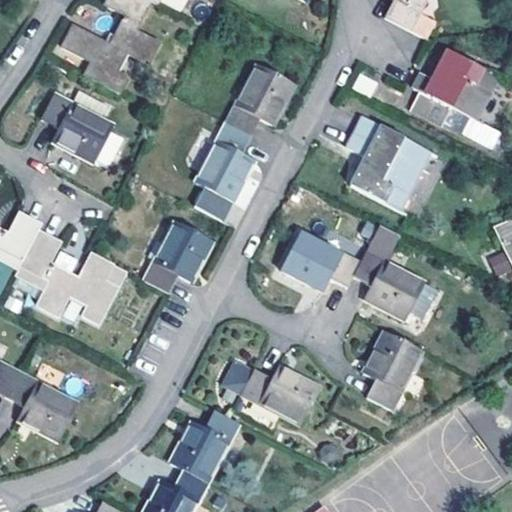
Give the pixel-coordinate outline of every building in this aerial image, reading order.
[(89,64),(83,76),(119,95),(129,77),(119,72),(127,55),(147,66),(159,42),(136,30),(151,3),(158,6),(147,0),(104,0),(102,4),(102,5),(123,15),(108,43),(73,25),(61,49),(89,64)] [(390,0),(393,1),(384,19),(409,33),(426,0),(390,0)] [(414,70),(405,87),(412,90),(475,122),(498,77),(448,53),(434,80),(414,70)] [(261,122),(271,126),(292,84),(255,66),(224,125),(250,139),(261,122)] [(371,98),(379,81),(359,72),(351,88),(371,98)] [(69,103),(53,96),(40,122),(57,130),(51,144),(91,164),(93,160),(106,167),(121,137),(108,131),(111,125),(98,118),(105,105),(76,90),(69,103)] [(412,90),(402,109),(484,149),(493,131),(475,122),(412,90)] [(429,154),(361,119),(346,148),(364,158),(350,186),(398,212),(429,154)] [(250,139),(224,125),(193,184),(231,203),(252,161),(242,156),(250,139)] [(40,226),(17,213),(6,232),(0,228),(0,263),(16,271),(36,232),(40,226)] [(511,221),(492,230),(511,269),(511,221)] [(176,279),(189,284),(211,242),(173,223),(142,282),(167,295),(176,279)] [(369,287),(362,300),(404,322),(424,283),(384,264),(399,236),(379,226),(359,265),(352,279),(369,287)] [(50,263),(59,243),(36,232),(16,271),(14,276),(42,290),(35,306),(57,317),(67,297),(84,306),(79,317),(98,326),(124,272),(88,254),(76,276),(50,263)] [(352,279),(359,265),(299,233),(279,272),(322,293),(329,281),(346,289),(352,279)] [(506,268),(496,263),(490,275),(500,280),(506,268)] [(374,380),(364,398),(392,412),(420,353),(382,334),(361,373),(374,380)] [(0,399),(3,401),(17,374),(0,365),(0,399)] [(270,380),(252,372),(250,375),(232,365),(221,387),(239,396),(298,427),(317,387),(277,367),(270,380)] [(17,423),(55,443),(76,405),(17,374),(3,401),(22,410),(17,423)] [(190,422),(167,466),(179,473),(205,485),(236,425),(211,412),(203,429),(190,422)] [(157,483),(142,511),(190,511),(205,485),(179,473),(172,490),(157,483)]
